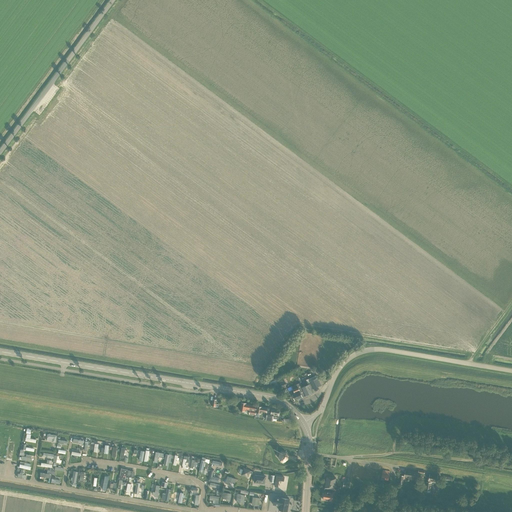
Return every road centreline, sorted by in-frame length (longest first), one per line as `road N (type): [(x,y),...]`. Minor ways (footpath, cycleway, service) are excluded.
road 1 (tertiary): [(303,422),(273,397),(0,351)]
road 2 (tertiary): [(511,370),(370,349),(340,366),(322,407)]
road 3 (unclassified): [(0,157),(115,0)]
